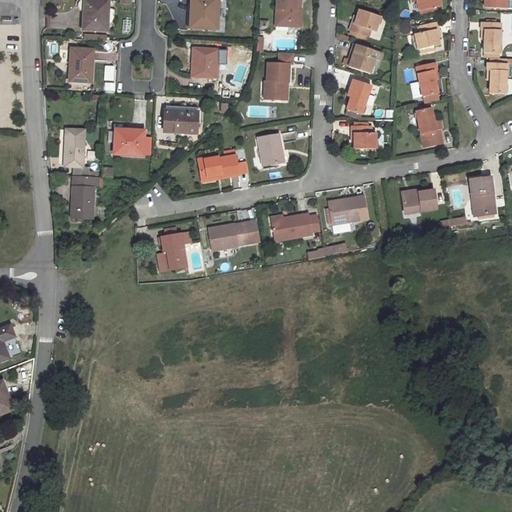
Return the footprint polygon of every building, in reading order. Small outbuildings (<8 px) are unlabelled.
[(110,0),(85,0),(84,27),(109,28),(110,0)] [(222,29),(223,0),(191,0),(191,7),(195,7),(194,28),(222,29)] [(289,0),(289,4),(293,4),(292,14),(301,14),(301,21),(313,21),(314,5),(308,4),(308,0),(289,0)] [(387,14),(367,7),(363,20),(359,18),(356,26),(376,33),(378,26),(381,27),(387,14)] [(443,21),(424,25),(426,33),(422,34),(424,45),(443,41),(440,31),(445,30),(443,21)] [(493,33),(492,43),(492,51),(492,56),(503,57),(503,25),(487,25),(486,33),(493,33)] [(390,49),(362,40),(359,48),(364,49),(360,61),(379,67),(383,55),(388,56),(390,49)] [(96,49),(72,48),(71,79),(94,80),(96,49)] [(304,48),(290,48),(290,58),(278,58),(278,76),(276,76),(276,86),(280,86),(280,95),(297,95),(297,77),(300,78),(300,59),(303,59),(304,48)] [(221,54),(195,52),(194,76),(220,77),(221,54)] [(426,60),(429,70),(433,88),(434,90),(447,88),(445,76),(443,67),(441,57),(426,60)] [(496,72),(496,81),(496,93),(510,94),(511,66),(490,65),(490,72),(496,72)] [(104,66),(104,81),(114,82),(114,66),(104,66)] [(428,88),(433,88),(429,70),(427,71),(423,74),(421,77),(421,82),(423,85),(425,87),(428,88)] [(357,74),(354,80),(361,83),(358,91),(354,103),(366,107),(375,80),(357,74)] [(361,83),(354,80),(351,89),(358,91),(361,83)] [(449,95),(447,88),(434,90),(435,97),(449,95)] [(420,100),(422,107),(437,104),(435,97),(420,100)] [(451,139),(447,123),(442,124),(440,115),(437,104),(422,107),(429,137),(431,136),(433,144),(451,139)] [(199,108),(169,106),(169,126),(198,128),(199,108)] [(376,119),(354,119),(354,127),(360,127),(360,143),(381,143),(380,127),(376,127),(376,119)] [(156,152),(157,131),(146,131),(146,125),(117,123),(116,150),(156,152)] [(74,164),(73,175),(90,176),(90,166),(84,165),(87,127),(68,126),(67,163),(74,164)] [(293,146),(294,145),(290,127),(269,131),(275,159),(294,155),(293,146)] [(234,172),(236,176),(251,173),(249,157),(249,152),(232,155),(232,151),(211,156),(214,175),(234,172)] [(249,157),(251,173),(260,172),(258,156),(249,157)] [(103,168),(102,177),(112,178),(113,169),(103,168)] [(90,176),(73,175),(71,219),(94,220),(96,190),(100,190),(102,177),(90,176)] [(495,214),(490,179),(470,181),(471,198),(477,198),(478,216),(495,214)] [(439,185),(411,190),(413,202),(442,197),(439,185)] [(368,220),(364,199),(327,205),(331,226),(368,220)] [(271,219),(285,216),(283,211),(269,213),(271,219)] [(308,212),(285,216),(271,219),(274,240),(311,234),(311,231),(308,215),(308,212)] [(318,230),(316,214),(308,215),(311,231),(318,230)] [(467,218),(452,221),(453,227),(468,224),(467,218)] [(211,233),(214,247),(256,240),(253,221),(219,226),(220,232),(211,233)] [(174,233),(164,235),(156,236),(159,251),(166,250),(169,267),(185,265),(181,244),(188,243),(186,231),(178,232),(174,233)] [(346,252),(345,243),(324,247),(326,256),(346,252)] [(324,247),(306,251),(308,260),(326,256),(324,247)] [(169,267),(166,250),(159,251),(153,253),(156,270),(169,267)] [(7,342),(20,337),(14,323),(0,328),(0,361),(13,357),(7,342)] [(25,352),(20,337),(7,342),(13,357),(25,352)] [(4,381),(0,382),(0,411),(14,406),(4,381)]
